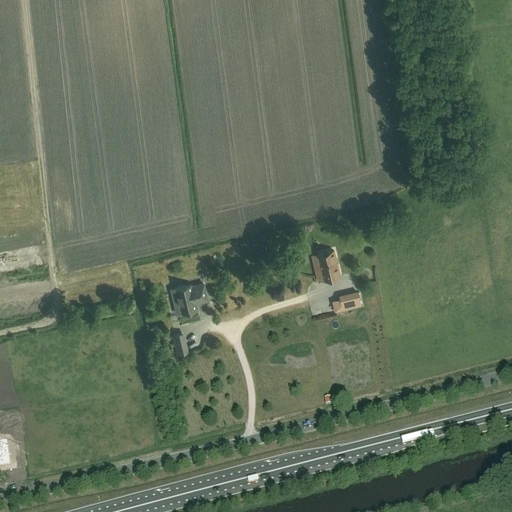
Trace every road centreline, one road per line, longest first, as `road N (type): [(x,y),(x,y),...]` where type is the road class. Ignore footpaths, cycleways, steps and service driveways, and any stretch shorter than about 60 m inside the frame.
road 1 (tertiary): [(0,501),(511,375)]
road 2 (trunk): [(120,511),(511,409)]
road 3 (track): [(0,333),(50,320),(55,306),(23,0)]
